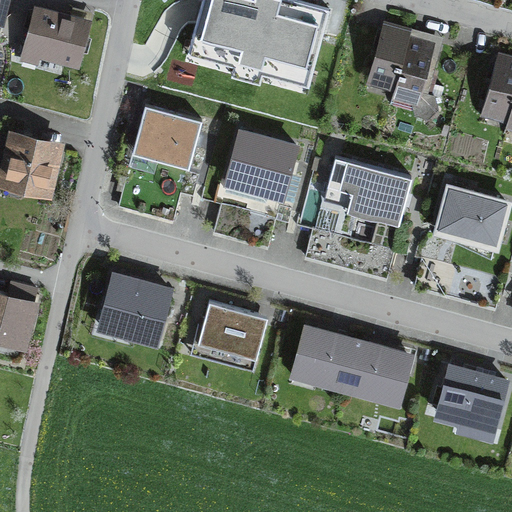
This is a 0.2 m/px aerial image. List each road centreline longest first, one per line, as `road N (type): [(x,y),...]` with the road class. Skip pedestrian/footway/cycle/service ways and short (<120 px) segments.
road 1 (residential): [(77,225),(511,342)]
road 2 (residential): [(128,7),(77,225)]
road 3 (track): [(46,365),(21,483),(23,511)]
